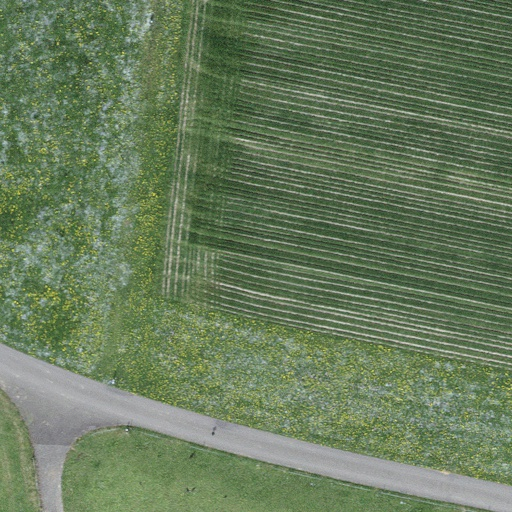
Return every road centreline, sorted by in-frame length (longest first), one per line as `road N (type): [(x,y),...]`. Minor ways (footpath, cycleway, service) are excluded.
road 1 (unclassified): [(0,355),(151,417),(511,499)]
road 2 (track): [(52,511),(54,377)]
